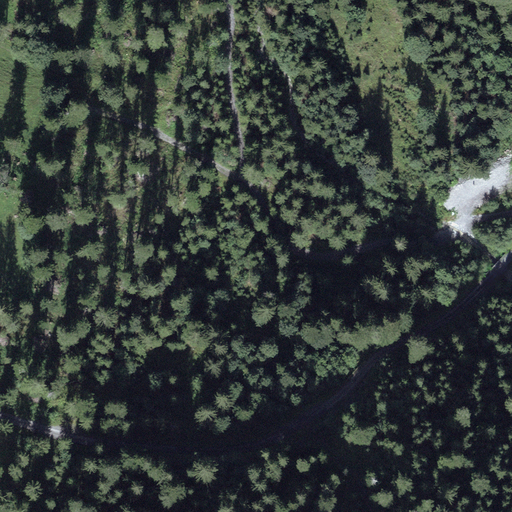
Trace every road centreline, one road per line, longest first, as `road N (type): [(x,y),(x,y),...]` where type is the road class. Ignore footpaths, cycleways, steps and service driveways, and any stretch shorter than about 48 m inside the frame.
road 1 (unclassified): [(0,415),(118,445),(252,446),(325,407),(390,348),(455,310),(511,255)]
road 2 (track): [(224,0),(243,171),(292,248),(331,256),(422,243),(462,222),(511,212)]
